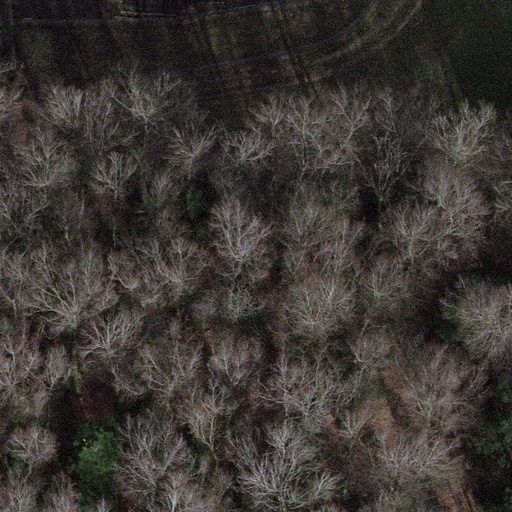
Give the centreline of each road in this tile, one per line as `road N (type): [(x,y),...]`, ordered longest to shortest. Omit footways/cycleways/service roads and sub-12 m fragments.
road 1 (track): [(511,197),(164,120)]
road 2 (track): [(164,120),(344,65),(413,0)]
road 3 (track): [(164,120),(0,134)]
